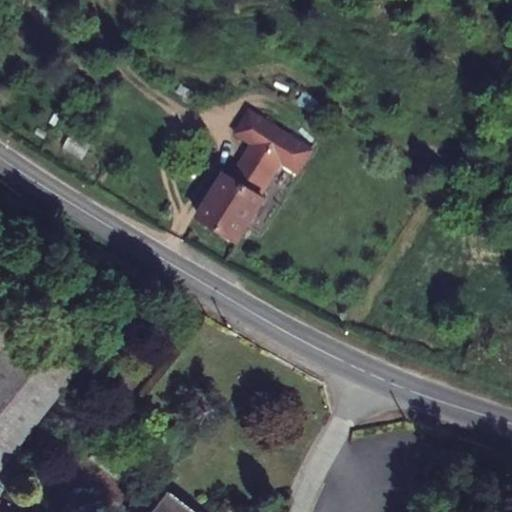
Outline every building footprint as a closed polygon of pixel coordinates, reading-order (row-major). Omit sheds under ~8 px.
[(250,147),(267,158),(270,152),(282,159),(291,143),(263,126),(250,147)] [(323,163),(291,143),(282,159),(294,166),(288,175),(308,187),(323,163)] [(231,190),(206,233),(230,247),(282,159),(270,152),(267,158),(260,169),(244,197),(231,190)] [(267,211),(288,175),(294,166),(282,159),(230,247),(252,259),(276,217),(267,211)] [(248,162),(231,190),(244,197),(260,169),(248,162)] [(0,499),(88,388),(0,319),(0,499)] [(107,501),(107,466),(59,466),(59,501),(107,501)] [(185,511),(171,501),(162,511),(185,511)]
